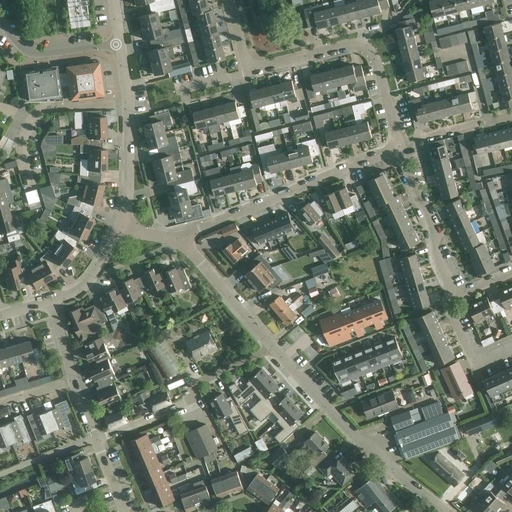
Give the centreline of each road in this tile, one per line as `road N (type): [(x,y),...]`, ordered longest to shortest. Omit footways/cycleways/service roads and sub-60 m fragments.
road 1 (residential): [(446,511),(356,438),(271,346)]
road 2 (residential): [(181,241),(397,144)]
road 3 (residential): [(397,144),(375,58),(363,46),(250,68)]
road 4 (residential): [(95,440),(185,402),(202,379),(271,346)]
road 5 (residential): [(120,228),(129,158),(119,43)]
road 6 (residential): [(397,144),(450,291)]
road 7 (residential): [(271,346),(181,241)]
road 8 (residential): [(0,22),(33,54),(119,43)]
road 9 (residential): [(511,347),(474,364),(446,302),(450,291)]
